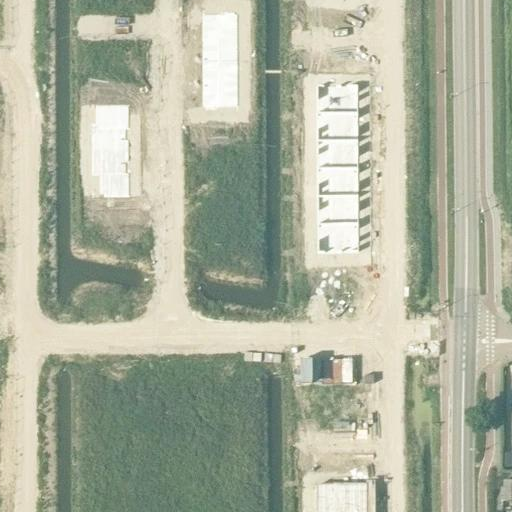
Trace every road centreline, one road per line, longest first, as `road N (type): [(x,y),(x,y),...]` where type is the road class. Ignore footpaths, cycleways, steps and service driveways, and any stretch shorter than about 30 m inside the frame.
road 1 (tertiary): [(463,342),(461,0)]
road 2 (residential): [(388,342),(388,0)]
road 3 (residential): [(167,330),(166,0)]
road 4 (residential): [(0,66),(25,95),(25,334)]
road 5 (residential): [(167,330),(388,342)]
road 6 (residential): [(25,334),(23,511)]
road 7 (tertiary): [(461,511),(463,342)]
road 8 (residential): [(390,511),(388,342)]
road 9 (residential): [(25,334),(167,330)]
